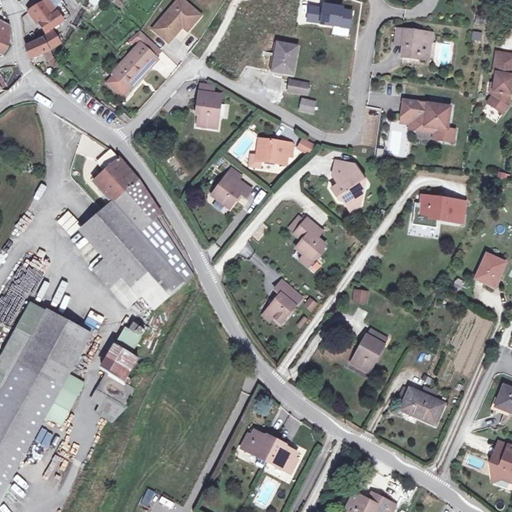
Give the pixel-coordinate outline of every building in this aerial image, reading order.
[(45,33),(65,21),(61,14),(66,11),(58,0),(49,0),(44,3),(38,7),(31,11),(45,33)] [(89,0),(88,4),(96,8),(100,0),(89,0)] [(203,15),(186,0),(180,0),(153,29),(168,43),(182,27),(184,25),(189,30),(203,15)] [(0,52),(4,55),(8,47),(10,39),(10,31),(9,30),(10,28),(0,22),(0,52)] [(159,58),(155,55),(160,49),(149,39),(140,30),(134,36),(137,39),(141,42),(113,72),(116,75),(128,86),(136,78),(137,79),(152,64),(153,65),(159,58)] [(404,45),(403,48),(402,56),(420,59),(420,63),(428,64),(431,46),(433,46),(434,37),(406,33),(406,31),(397,30),(396,44),(404,45)] [(471,41),(481,42),(482,32),(472,32),(471,41)] [(50,50),(60,42),(52,35),(43,41),(50,50)] [(43,41),(25,48),(29,60),(43,53),(49,50),(50,50),(43,41)] [(293,78),(299,48),(278,44),(277,45),(275,55),(279,55),(275,74),(293,78)] [(511,55),(496,54),(493,75),(496,75),(493,97),(488,105),(504,115),(509,107),(511,95),(511,55)] [(58,66),(53,59),(49,62),(54,69),(58,66)] [(137,79),(136,78),(128,86),(116,75),(109,82),(123,95),(137,79)] [(202,83),(201,91),(215,94),(217,86),(202,83)] [(307,98),(309,88),(292,84),(289,94),(307,98)] [(216,128),(221,95),(215,94),(201,91),(199,91),(197,106),(200,107),(197,125),(216,128)] [(315,106),(302,103),(300,113),(312,116),(315,106)] [(404,103),(403,119),(418,121),(417,127),(417,133),(436,135),(435,141),(447,143),(449,131),(452,109),(440,107),(440,109),(433,108),(433,107),(429,106),(404,103)] [(220,118),(228,119),(229,105),(221,105),(220,118)] [(418,121),(403,119),(402,125),(411,126),(410,132),(417,133),(417,127),(418,121)] [(456,132),(449,131),(447,143),(455,144),(456,132)] [(302,138),(296,148),(308,156),(315,145),(302,138)] [(286,156),(288,145),(258,140),(256,156),(255,161),(279,165),(285,166),(286,159),(286,156)] [(481,143),(481,152),(489,153),(490,143),(481,143)] [(100,192),(183,285),(192,277),(180,257),(167,236),(155,216),(159,213),(151,199),(149,195),(144,188),(137,178),(134,175),(129,169),(123,162),(111,149),(98,161),(106,169),(94,181),(100,192)] [(256,156),(249,155),(247,167),(259,168),(260,162),(255,161),(256,156)] [(355,166),(336,162),(332,176),(342,179),(341,184),(333,189),(340,199),(361,204),(363,192),(359,185),(365,181),(355,166)] [(232,169),(227,174),(237,182),(238,180),(242,176),(232,169)] [(244,198),(251,189),(238,180),(237,182),(227,174),(211,195),(229,208),(239,194),(244,198)] [(183,285),(100,192),(91,182),(63,208),(111,261),(144,297),(156,310),(183,285)] [(464,225),(467,200),(420,195),(417,220),(464,225)] [(361,204),(340,199),(351,211),(361,204)] [(304,222),(298,217),(287,230),(293,235),(304,222)] [(319,231),(306,220),(304,222),(293,235),(301,241),(294,249),(303,256),(310,262),(324,246),(315,239),(314,238),(319,231)] [(501,263),(482,254),(470,280),(490,289),(501,263)] [(303,256),(299,261),(306,267),(310,262),(303,256)] [(96,275),(130,311),(144,297),(111,261),(96,275)] [(461,289),(464,281),(456,279),(454,287),(461,289)] [(301,299),(281,282),(274,291),(280,296),(266,312),(273,317),(281,324),(301,299)] [(369,295),(357,293),(356,303),(368,304),(369,295)] [(143,328),(156,310),(144,297),(130,311),(129,312),(143,328)] [(311,301),(306,307),(312,312),(317,306),(311,301)] [(35,304),(0,364),(0,400),(50,313),(35,304)] [(99,328),(103,314),(88,311),(85,325),(99,328)] [(266,312),(263,316),(270,321),(273,317),(266,312)] [(50,313),(0,400),(0,504),(94,337),(50,313)] [(131,331),(142,338),(147,331),(143,328),(136,323),(131,331)] [(134,399),(139,390),(136,389),(132,387),(135,381),(131,378),(141,358),(133,354),(142,338),(131,331),(127,328),(104,371),(108,374),(99,391),(128,409),(134,399)] [(372,331),(368,337),(384,346),(387,340),(372,331)] [(384,346),(368,337),(362,349),(365,350),(356,367),(372,376),(387,348),(384,346)] [(353,365),(356,367),(365,350),(362,349),(353,365)] [(511,394),(499,389),(491,411),(511,418),(511,394)] [(438,408),(403,393),(394,415),(429,430),(438,408)] [(260,454),(266,458),(272,461),(271,464),(289,474),(297,460),(293,458),(296,453),(284,447),(287,442),(268,432),(265,437),(254,430),(251,435),(248,433),(240,448),(259,457),(260,454)] [(495,447),(490,461),(502,465),(504,462),(500,461),(504,451),(495,447)] [(511,475),(511,453),(504,451),(500,461),(504,462),(502,465),(490,461),(487,470),(488,481),(499,485),(507,488),(511,475)] [(149,507),(156,492),(148,488),(141,503),(149,507)] [(355,495),(345,511),(387,511),(391,505),(378,498),(374,505),(369,502),(355,495)] [(374,505),(378,498),(373,495),(369,502),(374,505)]
